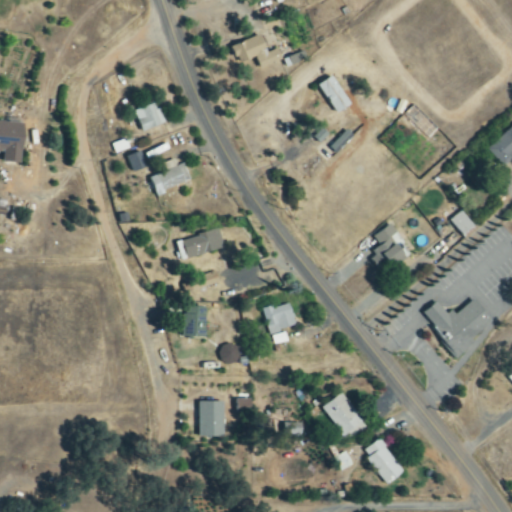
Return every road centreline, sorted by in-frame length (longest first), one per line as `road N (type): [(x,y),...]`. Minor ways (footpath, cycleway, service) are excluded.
road 1 (tertiary): [(496,511),(244,189),(202,113),(160,0)]
road 2 (residential): [(131,511),(79,109),(86,81),(168,22)]
